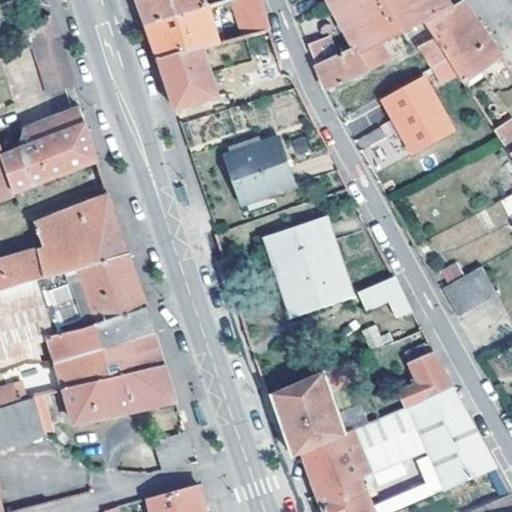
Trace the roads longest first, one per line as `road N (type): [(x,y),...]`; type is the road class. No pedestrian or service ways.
road 1 (secondary): [(265,511),(92,0)]
road 2 (residential): [(279,0),(298,56),(511,456)]
